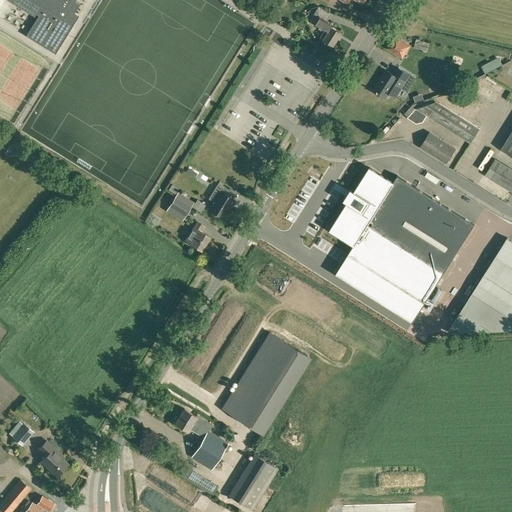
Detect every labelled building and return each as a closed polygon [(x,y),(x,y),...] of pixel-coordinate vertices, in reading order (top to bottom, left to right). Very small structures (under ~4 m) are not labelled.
[(13,0),(39,16),(28,35),(54,52),(71,25),(68,23),(80,4),(74,0),(73,0),(13,0)] [(324,21),(329,13),(318,6),(310,19),(316,22),(314,24),(324,31),(320,37),(323,39),(333,46),(342,33),(324,21)] [(412,26),(417,18),(409,13),(404,21),(412,26)] [(401,57),(409,45),(395,36),(388,48),(401,57)] [(426,51),(427,47),(428,46),(416,42),(414,47),(426,51)] [(502,65),(501,63),(499,58),(493,61),(485,65),(489,72),(502,65)] [(412,76),(400,69),(395,76),(386,70),(373,90),(385,98),(389,92),(395,96),(404,82),(407,84),(412,76)] [(480,128),(436,101),(415,109),(407,117),(416,123),(423,122),(427,115),(471,142),(480,128)] [(511,155),(511,130),(501,148),(511,155)] [(446,163),(455,148),(430,132),(420,147),(446,163)] [(511,192),(511,168),(495,158),(484,175),(511,192)] [(409,163),(421,170),(424,166),(411,159),(409,163)] [(394,181),(369,166),(329,229),(354,245),(348,254),(425,302),(474,224),(397,176),(394,181)] [(311,181),(305,192),(314,196),(319,185),(311,181)] [(222,217),(233,199),(225,194),(229,189),(218,183),(208,198),(214,202),(209,210),(213,212),(213,213),(213,214),(214,214),(215,215),(216,216),(217,216),(218,215),(222,217)] [(178,189),(172,184),(168,189),(175,194),(178,189)] [(175,195),(168,206),(185,217),(192,206),(181,199),(175,195)] [(205,205),(197,199),(193,206),(201,212),(205,205)] [(201,251),(210,236),(199,229),(202,224),(197,221),(194,226),(192,228),(190,232),(184,240),(186,241),(186,243),(189,244),(190,244),(201,251)] [(449,331),(511,328),(511,240),(507,237),(449,331)] [(222,408),(259,431),(318,337),(281,314),(269,332),(222,408)] [(196,416),(184,408),(175,422),(188,431),(189,429),(203,437),(191,457),(211,470),(228,443),(208,431),(212,424),(197,415),(196,416)] [(23,424),(19,420),(9,433),(12,436),(12,437),(22,446),(34,431),(24,423),(23,424)] [(56,476),(68,464),(59,456),(61,454),(46,440),(38,448),(45,455),(40,460),(56,476)] [(253,510),(279,468),(254,453),(228,495),(253,510)] [(214,492),(220,483),(192,466),(186,475),(214,492)] [(0,509),(3,511),(11,511),(32,488),(20,479),(0,502),(0,509)] [(49,511),(54,503),(42,496),(37,504),(49,511)] [(44,511),(45,511),(32,502),(27,508),(25,506),(20,511),(44,511)]
